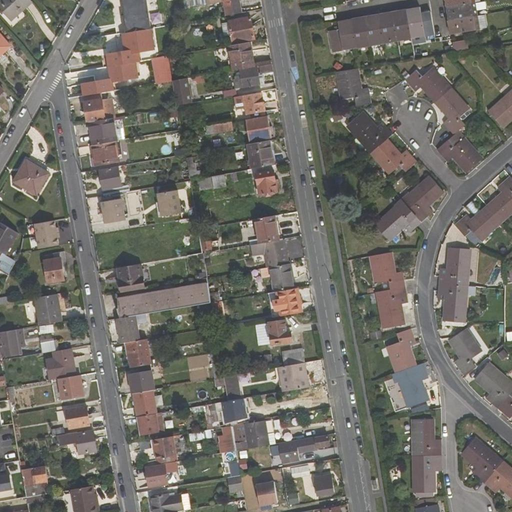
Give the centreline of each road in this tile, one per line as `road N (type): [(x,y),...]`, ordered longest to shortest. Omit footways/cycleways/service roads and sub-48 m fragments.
road 1 (tertiary): [(361,511),(270,0)]
road 2 (residential): [(130,511),(61,107),(48,81)]
road 3 (residential): [(464,192),(444,213),(429,249),(422,303),(446,375),(511,435)]
